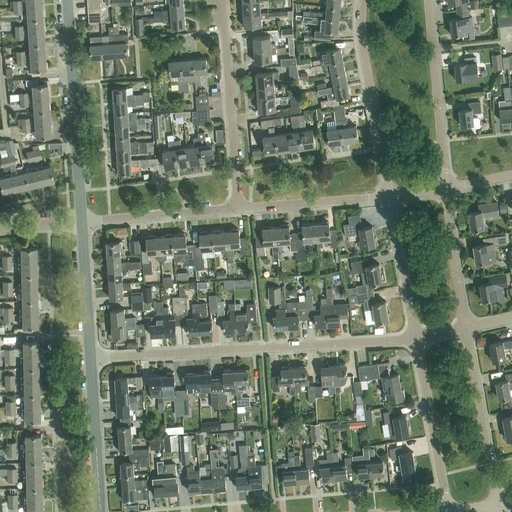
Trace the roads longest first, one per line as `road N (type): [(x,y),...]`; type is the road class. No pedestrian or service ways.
road 1 (residential): [(92,358),(416,338)]
road 2 (tertiary): [(80,222),(66,0)]
road 3 (residential): [(237,207),(222,0)]
road 4 (unclassified): [(389,195),(361,0)]
road 5 (residential): [(444,188),(427,0)]
road 6 (residential): [(497,504),(465,328)]
road 7 (unclassified): [(447,510),(416,338)]
road 8 (unclassified): [(80,222),(237,207)]
road 9 (tertiary): [(99,511),(92,358)]
road 10 (unclassified): [(237,207),(389,195)]
road 11 (unclassified): [(416,338),(389,195)]
road 12 (residential): [(465,328),(444,188)]
road 13 (tertiary): [(92,358),(80,222)]
